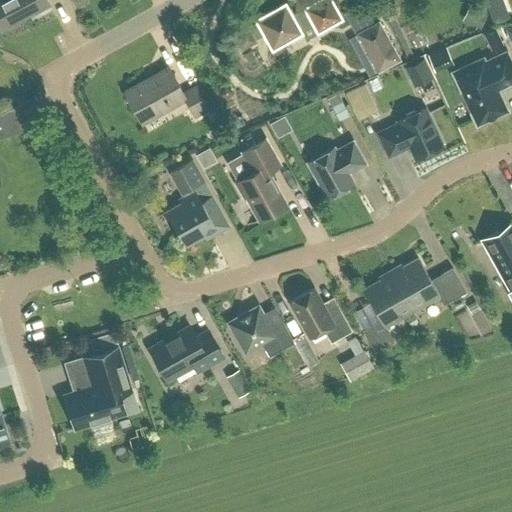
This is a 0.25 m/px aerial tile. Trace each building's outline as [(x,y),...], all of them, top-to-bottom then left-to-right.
[(49,2),(48,0),(0,0),(0,19),(3,26),(49,2)] [(344,18),(334,0),(313,0),(303,6),(305,10),(295,16),(286,0),(255,17),(257,21),(250,25),(249,24),(233,32),(242,48),(258,39),(256,37),(263,33),(272,49),(304,32),(301,27),(311,22),(317,32),(344,18)] [(403,59),(382,19),(358,32),(379,72),(403,59)] [(511,80),(511,65),(506,52),(484,62),(482,58),(453,71),(477,122),(506,109),(496,88),(511,80)] [(425,56),(406,66),(416,85),(435,75),(425,56)] [(184,92),(169,65),(126,89),(143,122),(187,98),(197,115),(210,107),(198,85),(184,92)] [(360,115),(379,104),(370,88),(351,99),(360,115)] [(442,144),(424,106),(398,118),(399,121),(378,131),(388,153),(409,143),(415,156),(442,144)] [(0,111),(0,136),(18,131),(14,120),(10,108),(0,111)] [(280,163),(265,136),(241,150),(253,170),(235,180),(244,196),(245,195),(258,218),(286,202),(268,170),(280,163)] [(365,161),(353,139),(336,149),(334,145),(307,160),(326,195),(353,180),(348,170),(365,161)] [(182,195),(179,197),(180,201),(163,210),(175,231),(178,229),(186,243),(215,227),(217,230),(229,224),(192,158),(168,171),(182,195)] [(511,221),(482,238),(510,289),(511,287),(511,221)] [(392,271),(413,308),(438,294),(443,303),(466,290),(452,265),(430,278),(418,256),(392,271)] [(385,324),(413,308),(392,271),(363,287),(380,317),(362,328),(375,350),(394,339),(385,324)] [(325,308),(313,286),(289,299),(309,334),(323,326),(330,340),(351,328),(336,302),(325,308)] [(271,325),(258,303),(228,320),(245,350),(261,341),(269,354),(294,340),(282,319),(271,325)] [(208,327),(195,334),(189,323),(149,346),(167,377),(194,362),(197,368),(223,354),(208,327)] [(309,334),(299,338),(310,363),(319,359),(309,334)] [(350,340),(357,355),(342,363),(349,375),(373,363),(359,335),(350,340)] [(93,383),(65,392),(75,425),(90,420),(92,425),(110,419),(109,415),(124,410),(119,391),(130,388),(117,345),(84,355),(93,383)] [(242,368),(227,375),(237,397),(252,390),(242,368)] [(0,414),(0,443),(8,441),(0,414)]
